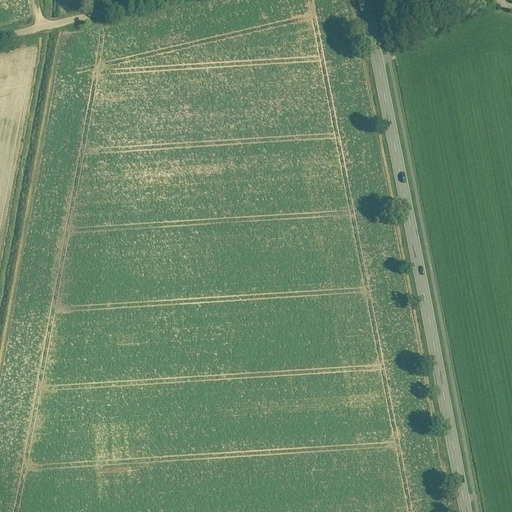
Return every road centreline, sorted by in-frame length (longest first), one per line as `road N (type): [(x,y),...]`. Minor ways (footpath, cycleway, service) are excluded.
road 1 (tertiary): [(465,511),(365,0)]
road 2 (track): [(0,37),(150,0)]
